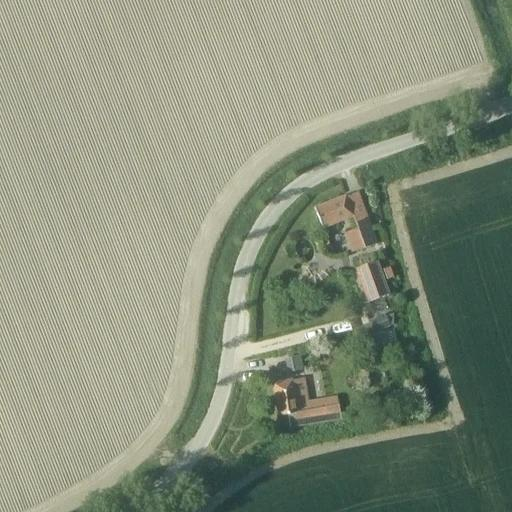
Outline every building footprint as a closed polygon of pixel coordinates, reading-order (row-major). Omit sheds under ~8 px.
[(375,245),(357,194),(314,209),(321,230),(353,219),(356,230),(343,235),(350,254),(375,245)] [(389,295),(376,262),(354,270),(366,304),(389,295)] [(392,326),(392,314),(385,317),(384,315),(368,321),(372,334),(392,326)] [(396,345),(393,329),(371,335),(376,351),(396,345)] [(287,359),(289,373),(300,371),(298,357),(287,359)] [(307,404),(302,379),(272,385),(278,416),(287,414),(290,430),(340,419),(336,398),(307,404)]
